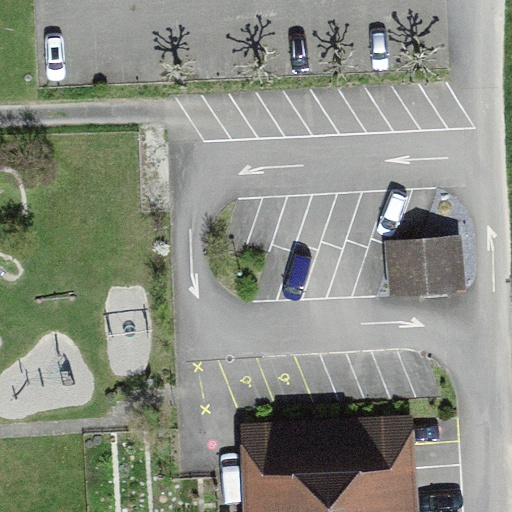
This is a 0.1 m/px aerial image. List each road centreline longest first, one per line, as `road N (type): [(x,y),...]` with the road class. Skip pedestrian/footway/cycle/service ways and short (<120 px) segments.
road 1 (residential): [(489,0),(495,511)]
road 2 (track): [(0,116),(160,110),(176,120),(192,169)]
